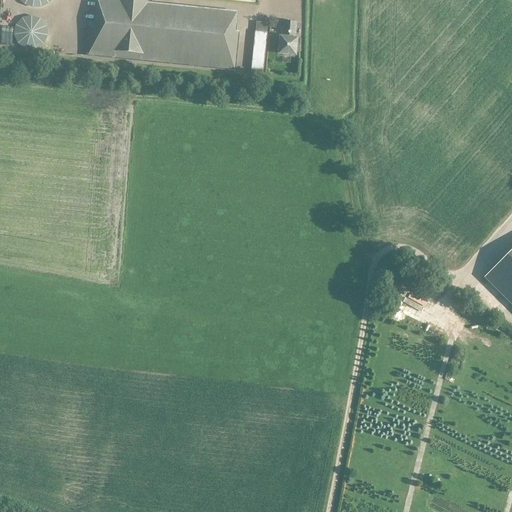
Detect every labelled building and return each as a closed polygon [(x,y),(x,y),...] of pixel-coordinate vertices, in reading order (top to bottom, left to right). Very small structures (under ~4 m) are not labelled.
[(129,0),(126,0),(126,5),(99,2),(95,46),(229,60),(234,15),(140,6),(141,1),(129,0)] [(295,55),(297,39),(295,39),(296,23),(284,22),(282,38),(280,37),(279,54),(295,55)] [(265,34),(256,33),(253,68),(262,69),(265,34)] [(511,249),(485,277),(511,303),(511,249)] [(461,319),(475,324),(479,315),(465,309),(461,319)] [(454,345),(449,351),(454,355),(459,349),(454,345)]
